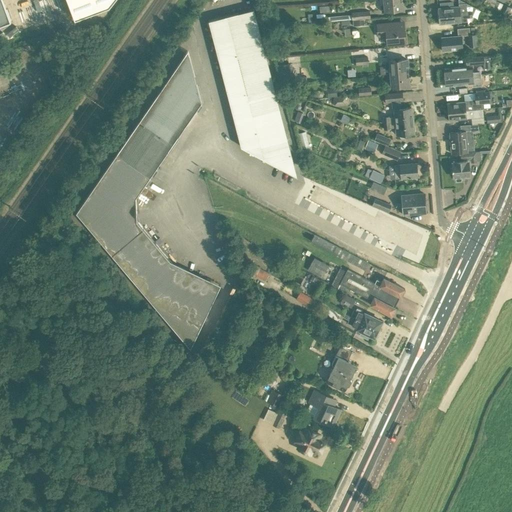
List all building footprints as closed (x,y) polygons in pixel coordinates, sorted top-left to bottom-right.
[(0,0),(0,24),(11,21),(3,0),(0,0)] [(113,0),(68,0),(75,19),(109,6),(113,0)] [(401,0),(383,0),(385,11),(403,9),(401,0)] [(441,7),(439,8),(440,17),(453,15),(453,14),(458,13),(458,11),(466,10),(466,3),(458,4),(459,6),(454,6),(453,2),(440,3),(441,7)] [(453,15),(440,17),(440,24),(461,22),(467,22),(467,18),(472,18),(476,8),(466,3),(466,10),(458,11),(458,13),(453,14),(453,15)] [(503,4),(500,12),(508,15),(511,8),(503,4)] [(218,59),(264,48),(254,9),(208,21),(218,59)] [(351,12),(352,20),(370,19),(369,11),(351,12)] [(390,22),(390,23),(377,24),(378,36),(386,36),(387,44),(405,43),(404,29),(405,29),(404,21),(390,22)] [(461,35),(461,36),(468,35),(469,47),(478,46),(476,34),(470,35),(469,28),(457,29),(458,35),(461,35)] [(461,35),(458,35),(442,37),(443,51),(462,49),(461,36),(461,35)] [(274,87),(264,48),(218,59),(228,98),(274,87)] [(188,50),(163,86),(197,109),(201,103),(188,50)] [(369,64),(368,57),(355,58),(356,65),(369,64)] [(390,73),(408,72),(407,59),(389,61),(390,73)] [(472,74),(472,66),(444,68),(445,77),(472,74)] [(409,85),(408,72),(390,73),(391,86),(409,85)] [(472,74),(445,77),(446,85),(473,83),(472,74)] [(197,109),(163,86),(140,120),(174,143),(197,109)] [(274,87),(228,98),(238,137),(284,126),(274,87)] [(328,97),(337,96),(336,88),(327,89),(328,97)] [(465,100),(465,101),(448,103),(448,111),(466,110),(482,108),(482,104),(491,103),(489,91),(474,93),(475,99),(465,100)] [(395,122),(413,120),(411,107),(401,108),(400,101),(403,101),(402,92),(384,94),(385,103),(391,103),(391,109),(394,109),(394,117),(389,117),(382,117),(383,123),(395,122)] [(482,108),(466,110),(448,111),(449,120),(483,116),(482,108)] [(343,114),(340,121),(347,124),(350,117),(343,114)] [(140,120),(117,154),(150,177),(174,143),(140,120)] [(414,133),(413,120),(395,122),(383,123),(383,130),(390,130),(390,129),(396,128),(396,135),(414,133)] [(460,125),(461,131),(450,132),(452,153),(460,152),(468,152),(466,132),(471,132),(470,125),(460,125)] [(284,126),(238,137),(241,147),(280,168),(294,165),(284,126)] [(299,133),(301,141),(307,140),(305,132),(299,133)] [(385,145),(388,146),(391,139),(377,133),(374,140),(385,145)] [(378,144),(368,140),(365,148),(374,152),(378,144)] [(388,146),(385,145),(381,154),(397,160),(401,151),(388,146)] [(481,151),(468,152),(460,152),(461,160),(470,159),(471,163),(477,162),(477,161),(482,161),(481,151)] [(150,177),(117,154),(76,213),(111,254),(142,228),(137,221),(136,198),(150,177)] [(461,181),(462,176),(470,176),(468,161),(453,162),(454,177),(455,177),(457,181),(461,181)] [(418,176),(417,163),(394,165),(395,179),(418,176)] [(381,183),(385,175),(373,170),(369,178),(381,183)] [(426,235),(378,210),(375,216),(316,185),(309,199),(392,244),(393,242),(416,254),(426,235)] [(402,195),(404,214),(426,212),(425,193),(402,195)] [(372,205),(388,212),(391,204),(375,198),(372,205)] [(142,228),(111,254),(190,348),(219,288),(175,267),(142,228)] [(369,263),(314,234),(310,241),(339,256),(365,271),(369,263)] [(329,264),(319,259),(312,272),(322,278),(329,264)] [(348,268),(347,269),(399,297),(399,296),(401,296),(405,289),(384,278),(382,281),(377,278),(374,283),(348,268)] [(347,269),(342,278),(394,305),(399,297),(347,269)] [(394,305),(342,278),(340,283),(372,300),(370,304),(391,315),(395,307),(394,306),(394,305)] [(315,300),(300,291),(296,299),(311,308),(315,300)] [(355,299),(345,294),(340,302),(351,308),(355,299)] [(354,309),(351,315),(378,329),(382,321),(365,313),(364,314),(354,309)] [(378,329),(351,315),(345,313),(344,316),(349,319),(347,322),(357,327),(357,328),(361,331),(359,335),(368,339),(370,335),(374,337),(378,329)] [(326,382),(345,391),(357,365),(352,362),(352,361),(348,360),(352,351),(340,345),(332,363),(333,366),(326,382)] [(279,407),(285,395),(272,389),(267,401),(279,407)] [(315,391),(309,402),(319,406),(315,417),(333,426),(340,409),(333,406),(336,400),(315,391)] [(279,428),(286,413),(280,410),(273,425),(279,428)] [(312,450),(320,454),(326,441),(319,438),(321,435),(306,428),(305,431),(301,429),(295,442),(299,444),(298,448),(310,454),(312,450)] [(338,438),(330,441),(333,447),(340,443),(338,438)]
